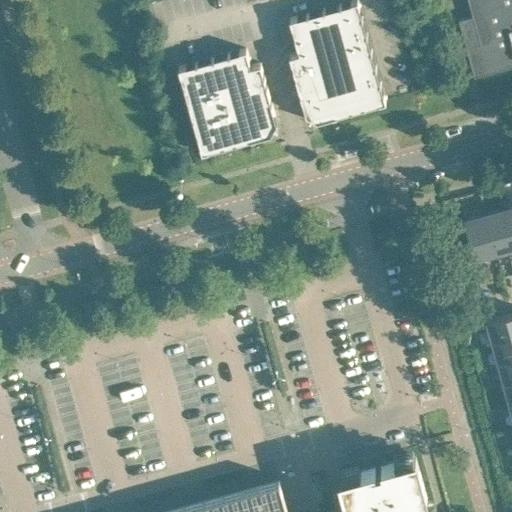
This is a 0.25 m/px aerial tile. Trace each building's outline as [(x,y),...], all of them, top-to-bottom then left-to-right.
[(386,100),(357,0),(351,0),(290,17),(294,34),(299,51),(289,53),(304,108),(305,108),(306,112),(317,118),(322,117),(386,100)] [(511,64),(511,18),(507,0),(469,0),(473,15),(459,19),(466,46),(474,75),(511,64)] [(276,116),(274,110),(260,61),(251,64),(246,47),(178,66),(202,151),(266,133),(270,131),(276,120),(275,116),(276,116)] [(511,246),(511,224),(507,206),(486,212),(497,251),(511,246)] [(497,251),(486,212),(464,218),(475,257),(497,251)] [(488,264),(478,267),(482,281),(492,278),(488,264)] [(511,334),(511,311),(487,318),(493,340),(511,334)] [(511,357),(511,334),(493,340),(499,361),(511,357)] [(511,379),(511,357),(499,361),(505,382),(511,379)] [(341,474),(351,511),(438,511),(433,495),(427,497),(415,454),(341,474)] [(288,511),(280,480),(279,476),(149,511),(288,511)]
